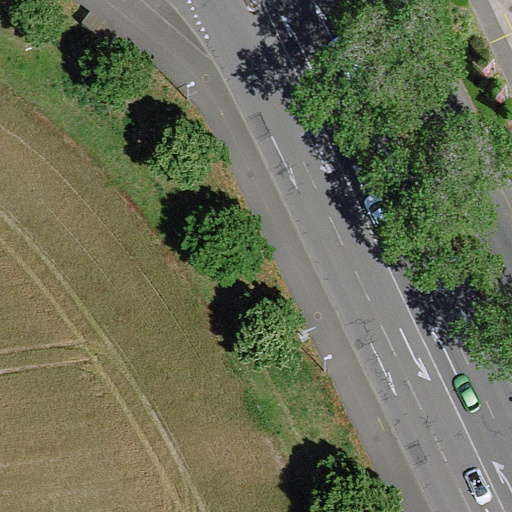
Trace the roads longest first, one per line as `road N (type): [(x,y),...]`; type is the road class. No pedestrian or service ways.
road 1 (primary): [(506,511),(318,115)]
road 2 (residential): [(511,268),(385,0)]
road 3 (primary): [(229,0),(254,45),(318,115)]
